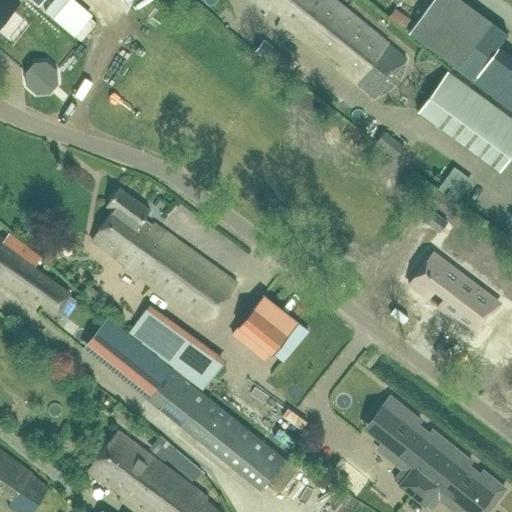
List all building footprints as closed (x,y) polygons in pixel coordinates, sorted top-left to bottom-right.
[(0,0),(0,24),(19,1),(18,0),(0,0)] [(107,0),(120,13),(132,0),(107,0)] [(350,14),(333,0),(252,0),(265,10),(269,8),(280,17),(279,21),(319,53),(350,14)] [(58,9),(49,1),(39,12),(61,32),(64,28),(71,20),(58,9)] [(405,58),(350,14),(319,53),(373,97),(405,58)] [(291,62),(263,40),(253,52),(282,75),(291,62)] [(46,61),(32,63),(24,72),(25,86),(35,95),(49,94),(57,84),(56,70),(46,61)] [(511,118),(447,71),(416,111),(499,171),(508,158),(511,161),(511,118)] [(384,131),(375,143),(395,160),(404,147),(384,131)] [(436,182),(448,164),(437,157),(425,175),(436,182)] [(151,226),(143,220),(149,211),(118,188),(105,206),(113,212),(91,241),(121,263),(121,264),(186,311),(187,310),(201,320),(235,282),(153,223),(151,226)] [(431,216),(424,225),(436,235),(444,226),(431,216)] [(1,238),(0,239),(0,286),(33,309),(38,302),(56,314),(69,294),(32,269),(40,257),(8,235),(5,241),(1,238)] [(432,255),(408,287),(471,335),(495,303),(432,255)] [(305,329),(261,295),(231,333),(264,359),(270,351),(281,360),(305,329)] [(167,364),(186,339),(173,329),(176,325),(150,305),(131,330),(151,346),(149,349),(167,364)] [(149,349),(107,317),(82,349),(259,490),(285,459),(202,392),(149,349)] [(408,463),(395,480),(412,494),(451,446),(431,430),(428,434),(417,426),(420,422),(389,396),(364,427),(408,463)] [(215,511),(202,501),(207,495),(117,430),(88,468),(119,491),(118,499),(136,511),(215,511)] [(278,430),(269,440),(291,460),(300,450),(278,430)] [(471,462),(451,446),(412,494),(429,508),(443,490),(469,511),(484,511),(503,488),(481,470),(478,474),(468,466),(471,462)] [(29,473),(0,451),(0,494),(1,494),(10,500),(7,507),(14,511),(67,511),(70,507),(71,507),(47,490),(48,488),(29,473)]
